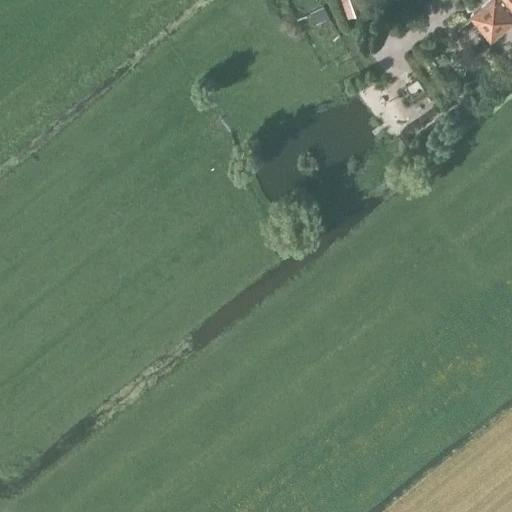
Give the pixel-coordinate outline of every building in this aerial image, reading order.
[(342,0),(348,17),(360,13),(355,0),(342,0)] [(491,41),(511,23),(511,0),(502,0),(501,1),(500,0),(488,0),(470,15),(491,41)] [(324,7),(310,13),(316,26),(330,19),(324,7)] [(399,89),(408,103),(409,104),(426,91),(417,77),(399,89)] [(441,119),(434,110),(416,123),(423,132),(441,119)]
